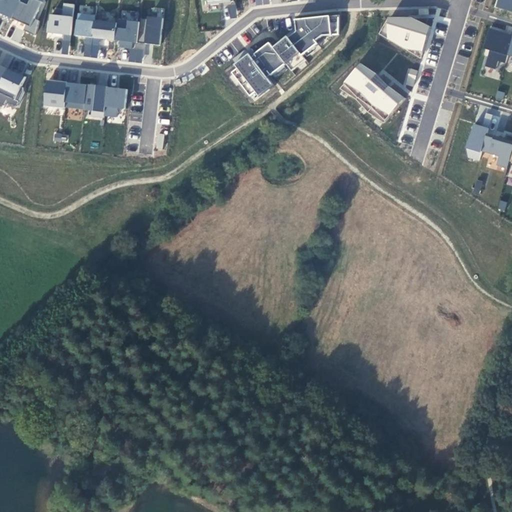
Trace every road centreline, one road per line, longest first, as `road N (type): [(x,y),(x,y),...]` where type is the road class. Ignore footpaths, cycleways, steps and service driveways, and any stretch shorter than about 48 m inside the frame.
road 1 (residential): [(334,4),(252,15),(177,71),(150,73)]
road 2 (residential): [(150,73),(36,59),(0,42)]
road 3 (residential): [(461,9),(439,2),(334,4)]
